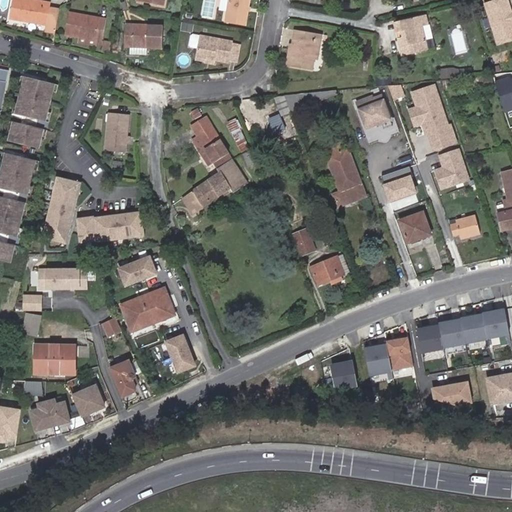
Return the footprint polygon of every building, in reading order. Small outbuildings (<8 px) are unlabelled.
[(51,3),(34,0),(13,0),(10,18),(48,24),(51,7),(51,3)] [(246,26),(250,0),(230,0),(226,23),(246,26)] [(511,17),(511,13),(506,0),(497,0),(483,4),(495,44),(511,38),(511,17)] [(55,34),(59,9),(51,7),(48,24),(46,33),(55,34)] [(80,37),(103,40),(107,19),(70,13),(66,34),(80,37)] [(401,37),(396,39),(400,56),(427,49),(420,25),(426,24),(424,14),(394,21),(397,32),(399,32),(401,37)] [(391,22),(396,39),(401,37),(399,32),(397,32),(394,21),(391,22)] [(192,23),(182,22),(180,30),(190,31),(192,23)] [(164,26),(126,24),(125,47),(130,47),(129,55),(147,56),(148,48),(163,48),(164,26)] [(112,42),(111,49),(121,51),(123,32),(114,31),(112,42)] [(295,31),(292,46),(291,50),(288,49),(285,68),(311,72),(313,59),(315,51),(318,52),(320,35),(295,31)] [(230,63),(234,43),(201,36),(194,35),(194,37),(192,36),(190,45),(192,45),(191,47),(198,49),(197,56),(217,61),(230,63)] [(102,47),(103,40),(80,37),(79,43),(102,47)] [(111,49),(112,42),(105,41),(103,53),(110,54),(111,49)] [(243,44),(234,43),(230,63),(239,65),(243,44)] [(217,61),(197,56),(196,61),(216,65),(217,61)] [(500,65),(492,67),(494,74),(502,71),(500,65)] [(454,67),(440,69),(441,79),(455,78),(454,67)] [(0,107),(2,108),(11,71),(0,68),(0,107)] [(492,82),(491,76),(470,78),(470,86),(488,85),(488,82),(492,82)] [(57,85),(25,77),(15,115),(47,123),(57,85)] [(511,79),(501,82),(508,109),(511,107),(511,79)] [(436,83),(409,92),(414,107),(408,109),(414,126),(423,123),(433,151),(457,143),(436,83)] [(396,99),(406,97),(404,84),(393,86),(396,99)] [(337,94),(336,91),(284,96),(284,97),(290,113),(337,94)] [(381,92),(355,101),(365,130),(391,120),(381,92)] [(290,113),(284,97),(274,98),(281,116),(290,113)] [(128,115),(109,113),(105,149),(124,152),(128,115)] [(217,169),(232,160),(231,158),(225,162),(223,158),(229,154),(206,118),(191,127),(198,138),(205,150),(214,163),(217,169)] [(228,125),(243,153),(251,148),(237,120),(228,125)] [(45,130),(13,122),(8,141),(41,149),(45,130)] [(214,163),(205,150),(198,138),(192,141),(199,153),(208,167),(214,163)] [(338,207),(365,197),(344,141),(326,148),(329,155),(326,156),(340,192),(333,195),(338,207)] [(459,149),(438,156),(442,167),(434,169),(441,190),(470,180),(459,149)] [(38,159),(5,151),(0,172),(0,190),(28,197),(38,159)] [(250,153),(243,155),(247,167),(255,164),(250,153)] [(194,191),(183,198),(193,213),(203,207),(218,197),(231,188),(233,192),(247,183),(232,160),(217,169),(220,173),(193,190),(194,191)] [(388,173),(394,201),(424,195),(418,167),(388,173)] [(511,167),(501,171),(508,197),(503,198),(504,204),(497,205),(501,226),(511,223),(511,167)] [(83,183),(59,177),(45,238),(69,244),(83,183)] [(27,202),(0,195),(0,236),(18,240),(27,202)] [(218,197),(203,207),(206,212),(222,202),(218,197)] [(100,241),(147,235),(144,211),(96,217),(96,215),(79,218),(82,242),(99,240),(100,241)] [(431,235),(422,212),(399,221),(407,244),(431,235)] [(472,235),(472,236),(479,234),(474,216),(455,221),(455,219),(449,221),(453,236),(460,234),(461,238),(472,235)] [(315,249),(307,230),(293,235),(301,255),(315,249)] [(17,245),(0,240),(0,261),(12,265),(17,245)] [(343,255),(337,257),(344,274),(350,271),(343,255)] [(152,256),(117,269),(125,289),(159,276),(152,256)] [(344,274),(337,257),(311,268),(318,285),(344,274)] [(88,268),(39,269),(39,291),(89,290),(88,268)] [(179,314),(169,287),(126,302),(136,330),(179,314)] [(43,295),(23,295),(23,312),(43,312),(43,295)] [(506,308),(438,320),(443,348),(511,337),(506,308)] [(37,335),(42,317),(29,314),(25,332),(37,335)] [(116,318),(101,324),(108,339),(122,332),(116,318)] [(439,324),(416,328),(420,352),(443,348),(439,324)] [(142,344),(159,340),(158,332),(140,336),(142,344)] [(198,368),(185,335),(165,342),(178,376),(198,368)] [(385,341),(390,373),(413,370),(408,337),(385,341)] [(385,344),(364,347),(369,377),(390,373),(385,344)] [(36,374),(76,375),(76,345),(37,345),(36,374)] [(363,359),(333,364),(336,389),(366,385),(363,359)] [(130,361),(110,369),(123,399),(139,393),(136,386),(140,384),(130,361)] [(511,370),(485,376),(490,404),(511,399),(511,370)] [(44,382),(27,381),(26,394),(43,395),(44,382)] [(468,381),(430,388),(435,411),(472,404),(468,381)] [(107,409),(97,385),(72,396),(83,420),(107,409)] [(39,409),(30,412),(36,434),(73,424),(67,402),(58,404),(57,399),(37,404),(39,409)] [(22,411),(0,407),(0,443),(7,445),(8,440),(17,441),(22,411)]
